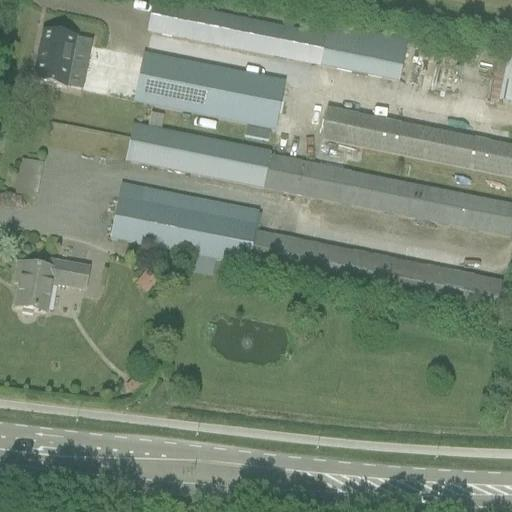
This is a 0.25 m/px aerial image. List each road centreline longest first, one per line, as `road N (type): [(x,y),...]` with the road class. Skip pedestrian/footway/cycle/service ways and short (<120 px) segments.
road 1 (primary): [(481,491),(0,432)]
road 2 (primary): [(0,472),(319,498),(481,491)]
